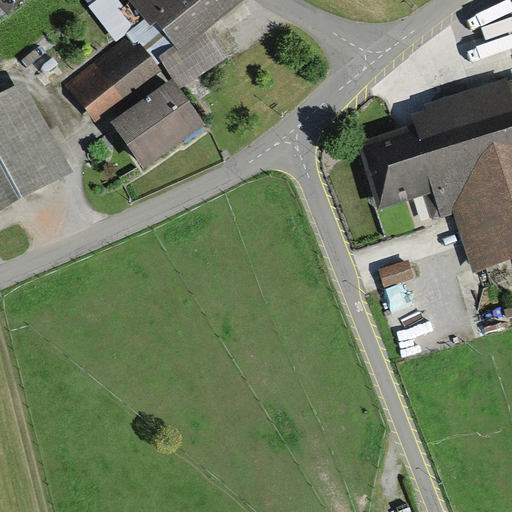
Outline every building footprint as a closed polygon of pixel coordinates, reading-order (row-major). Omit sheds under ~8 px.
[(87,0),(91,5),(89,5),(116,40),(133,27),(119,10),(123,7),(117,0),(87,0)] [(240,0),(129,0),(149,26),(157,21),(176,46),(159,56),(179,90),(228,59),(208,28),(240,0)] [(96,121),(162,70),(139,41),(131,47),(125,39),(67,84),(96,121)] [(418,124),(361,142),(381,206),(448,185),(476,270),(511,258),(511,82),(509,83),(507,78),(428,104),(430,112),(415,117),(418,124)] [(173,80),(113,122),(144,167),(204,125),(173,80)] [(0,210),(73,171),(24,82),(0,95),(0,210)] [(413,277),(408,262),(378,271),(383,287),(413,277)]
